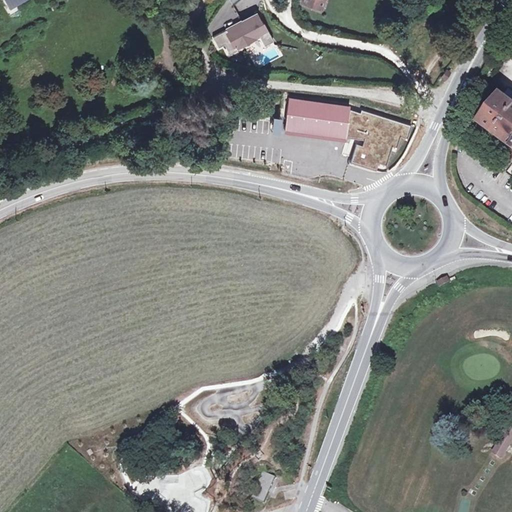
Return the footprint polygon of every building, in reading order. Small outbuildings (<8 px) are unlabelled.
[(0,0),(0,11),(9,6),(11,9),(22,2),(20,0),(0,0)] [(254,11),(225,27),(227,30),(224,31),(231,44),(234,42),(235,45),(257,34),(255,31),(263,27),(254,11)] [(451,73),(448,71),(447,72),(443,78),(447,80),(451,73)] [(353,104),(292,96),(288,128),(348,136),(352,108),(353,104)] [(511,104),(504,98),(483,125),(495,134),(496,133),(511,145),(511,152),(508,158),(511,161),(511,104)] [(414,124),(364,108),(364,111),(352,108),(348,136),(368,140),(366,145),(359,142),(353,161),(358,163),(378,170),(381,162),(388,164),(395,145),(399,147),(403,136),(410,138),(414,124)] [(229,120),(228,136),(249,137),(250,122),(229,120)] [(263,138),(264,131),(248,130),(248,136),(263,138)] [(447,276),(435,282),(438,288),(450,282),(447,276)] [(511,440),(511,428),(509,426),(492,452),(501,457),(511,440)] [(253,496),(267,501),(276,477),(262,472),(253,496)]
